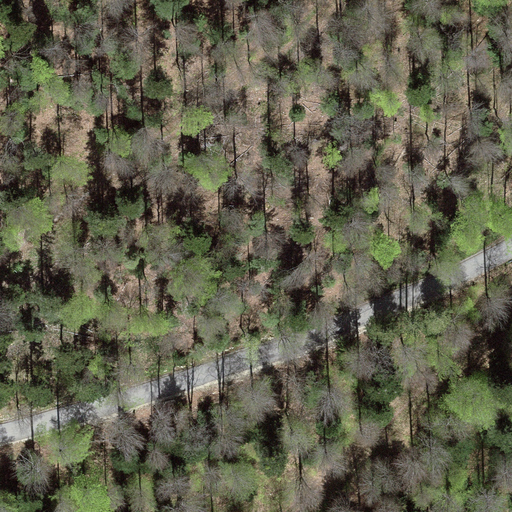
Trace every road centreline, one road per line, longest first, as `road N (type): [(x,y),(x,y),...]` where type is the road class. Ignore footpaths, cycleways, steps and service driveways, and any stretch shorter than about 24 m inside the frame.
road 1 (unclassified): [(511,248),(243,360),(0,435)]
road 2 (track): [(0,255),(330,0)]
road 3 (track): [(511,296),(294,511)]
